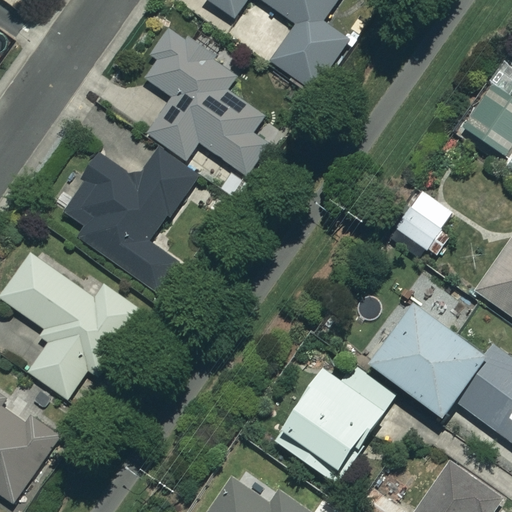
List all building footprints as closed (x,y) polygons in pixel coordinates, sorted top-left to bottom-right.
[(248,0),(261,0),(265,3),(256,16),(275,29),(284,15),(298,24),(272,62),(314,90),(348,40),(322,22),(337,0),(206,0),(235,20),(248,0)] [(267,148),(250,136),(265,115),(229,89),(239,74),(167,24),(147,52),(159,61),(146,80),(174,99),(149,134),(186,161),(199,142),(247,176),(267,148)] [(511,147),(511,102),(491,89),(464,130),(506,157),(511,147)] [(197,178),(158,153),(138,183),(101,159),(65,214),(87,228),(79,241),(160,293),(178,264),(152,247),(197,178)] [(453,212),(420,193),(397,233),(430,252),(453,212)] [(511,238),(475,292),(511,317),(511,238)] [(0,298),(45,330),(41,337),(50,344),(29,373),(68,400),(88,370),(101,380),(146,316),(96,282),(88,293),(32,253),(0,298)] [(483,358),(406,302),(362,362),(442,420),(455,402),(511,443),(511,358),(493,345),(483,358)] [(383,413),(321,371),(273,442),(335,484),(383,413)] [(0,494),(13,504),(62,436),(33,416),(26,427),(0,409),(6,401),(0,396),(0,494)] [(493,511),(502,500),(451,465),(418,511),(493,511)] [(271,505),(234,480),(212,511),(311,511),(281,491),(271,505)] [(404,511),(373,490),(360,509),(364,511),(404,511)]
